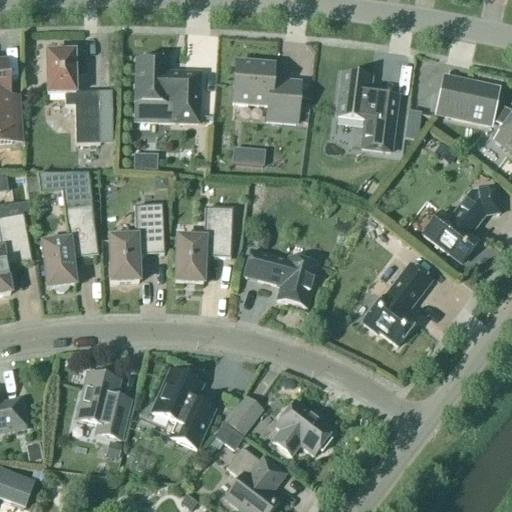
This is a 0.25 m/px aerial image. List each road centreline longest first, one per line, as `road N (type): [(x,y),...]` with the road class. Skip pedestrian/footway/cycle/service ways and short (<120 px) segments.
road 1 (residential): [(420,430),(292,355),(211,335),(0,343)]
road 2 (unclassified): [(511,40),(426,21),(220,0)]
road 3 (unclassified): [(420,430),(511,314)]
